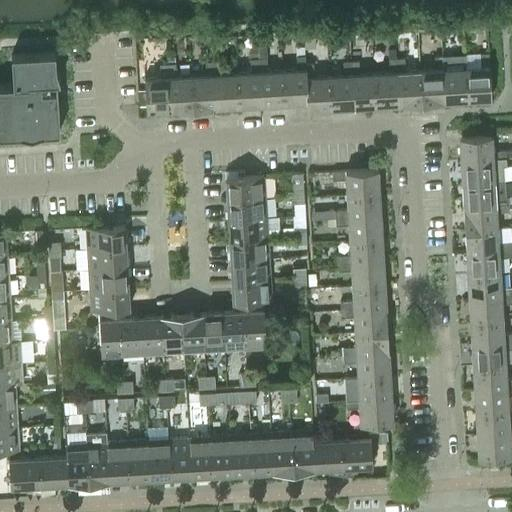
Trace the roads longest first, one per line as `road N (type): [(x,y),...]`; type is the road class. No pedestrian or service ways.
road 1 (residential): [(196,138),(409,129),(415,282),(434,308),(452,511)]
road 2 (residential): [(154,148),(162,292),(202,291),(196,138)]
road 3 (residential): [(0,189),(102,182),(154,148)]
road 4 (residential): [(97,42),(102,120),(154,148)]
